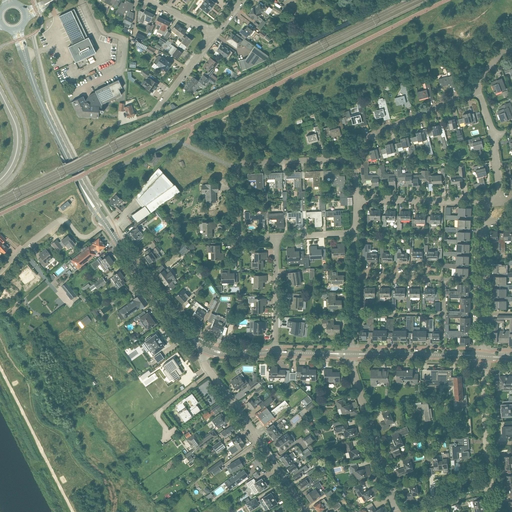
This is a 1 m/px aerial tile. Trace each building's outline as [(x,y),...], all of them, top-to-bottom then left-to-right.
[(118,10),(124,13),(128,14),(127,16),(126,16),(122,25),(129,28),(133,20),(134,13),(133,13),(129,11),(133,4),(129,2),(129,1),(128,1),(126,0),(124,4),(122,2),(118,10)] [(204,0),(205,0),(199,7),(207,13),(215,3),(210,0),(204,0)] [(254,8),(261,13),(266,17),(268,14),(269,15),(273,10),(272,9),(268,6),(265,4),(263,6),(258,3),(254,8)] [(283,9),(290,14),(293,15),(295,12),(286,5),(283,9)] [(254,8),(248,15),(251,16),(250,18),(252,20),(253,18),(256,20),(254,23),(257,26),(261,28),(265,22),(262,20),(262,19),(258,17),(261,13),(254,8)] [(59,16),(68,35),(72,45),(71,46),(68,47),(71,53),(75,62),(96,53),(88,37),(87,38),(74,9),(59,16)] [(139,10),(138,18),(140,20),(139,21),(143,23),(145,20),(149,22),(150,22),(151,19),(153,15),(145,10),(143,12),(139,10)] [(157,25),(156,29),(159,30),(164,20),(158,17),(155,24),(157,25)] [(164,20),(159,30),(162,32),(160,34),(162,36),(164,37),(168,31),(165,30),(166,29),(169,22),(164,20)] [(176,24),(171,30),(178,35),(183,29),(176,24)] [(251,37),(255,31),(254,30),(248,25),(244,31),(242,29),(240,32),(242,34),(241,36),(241,35),(241,36),(245,39),(245,38),(246,37),(249,39),(251,37)] [(183,29),(178,35),(184,40),(182,43),(179,46),(184,49),(186,47),(187,47),(192,40),(187,36),(186,37),(184,35),(186,31),(183,29)] [(134,39),(140,42),(142,43),(145,37),(137,33),(134,39)] [(248,42),(237,33),(235,36),(232,33),(229,37),(228,37),(227,39),(227,40),(236,47),(239,43),(245,47),(248,42)] [(138,41),(135,45),(137,46),(137,47),(137,48),(136,48),(136,49),(137,49),(137,50),(137,51),(138,51),(138,52),(139,52),(140,52),(140,53),(141,53),(142,52),(143,52),(144,51),(145,51),(146,51),(146,50),(147,48),(148,47),(148,46),(143,44),(138,41)] [(216,51),(214,54),(218,57),(220,54),(227,59),(232,52),(221,45),(221,44),(216,51)] [(177,59),(182,53),(173,46),(168,53),(177,59)] [(254,47),(249,54),(245,59),(238,61),(241,71),(270,58),(254,47)] [(161,58),(160,57),(159,56),(158,56),(158,57),(157,57),(153,62),(160,67),(166,72),(172,64),(165,59),(162,57),(161,58)] [(208,71),(206,74),(210,77),(215,71),(213,69),(217,64),(210,58),(203,67),(204,68),(204,69),(205,69),(208,71)] [(455,87),(454,82),(451,72),(449,70),(446,70),(448,77),(438,79),(440,87),(448,85),(449,88),(455,87)] [(203,75),(198,81),(201,84),(204,86),(208,81),(213,85),(215,81),(209,77),(208,79),(203,75)] [(201,84),(198,81),(193,77),(184,88),(192,94),(197,92),(195,91),(199,86),(203,89),(206,88),(204,86),(201,84)] [(156,87),(156,86),(157,84),(150,79),(150,80),(148,78),(143,86),(152,92),(154,89),(155,90),(157,88),(156,87)] [(491,83),(495,94),(501,91),(503,96),(509,94),(507,89),(506,89),(502,78),(491,83)] [(80,116),(98,117),(98,112),(103,113),(103,110),(101,110),(101,105),(102,105),(101,104),(102,103),(120,94),(121,94),(121,95),(122,95),(119,89),(122,88),(118,80),(118,81),(117,80),(96,90),(96,91),(96,92),(95,91),(95,92),(96,93),(92,95),(91,96),(90,96),(90,97),(89,97),(88,98),(88,99),(88,100),(87,100),(87,101),(87,102),(86,102),(85,101),(83,97),(83,96),(72,102),(79,115),(80,115),(80,116)] [(426,90),(424,90),(417,92),(419,99),(427,97),(428,101),(434,100),(429,82),(425,83),(426,90)] [(411,106),(410,101),(408,94),(405,84),(401,85),(403,92),(400,96),(394,98),(396,105),(404,103),(405,107),(411,106)] [(384,120),(390,119),(385,99),(380,100),(382,109),(373,111),(375,119),(383,117),(384,120)] [(511,108),(510,102),(503,105),(505,109),(497,112),(501,122),(511,118),(511,117),(510,113),(511,112),(511,108)] [(127,118),(134,116),(131,106),(125,108),(126,112),(125,112),(127,118)] [(367,125),(366,120),(362,107),(358,108),(359,113),(350,116),(349,111),(344,112),(346,117),(343,117),(345,123),(351,122),(352,125),(360,123),(361,126),(367,125)] [(460,124),(464,123),(465,124),(472,122),(472,124),(476,123),(474,113),(470,114),(470,113),(462,115),(463,118),(458,119),(460,124)] [(340,139),(346,138),(340,117),(336,119),(338,128),(332,129),(331,127),(324,129),(326,136),(330,135),(331,137),(339,135),(340,139)] [(458,119),(455,120),(454,119),(447,121),(448,124),(443,125),(444,130),(449,129),(449,130),(453,129),(454,131),(457,131),(457,133),(456,133),(458,142),(464,140),(462,135),(461,135),(460,130),(461,129),(460,124),(458,119)] [(442,137),(441,138),(442,143),(447,142),(444,130),(443,125),(439,126),(439,125),(432,127),(432,130),(427,131),(429,136),(434,135),(434,136),(441,134),(442,137)] [(323,144),(318,126),(314,127),(315,133),(306,136),(308,143),(316,141),(317,145),(323,144)] [(427,130),(416,133),(417,136),(412,137),(413,142),(418,141),(418,142),(423,141),(424,143),(425,142),(426,145),(425,145),(427,152),(432,151),(429,136),(427,131),(427,130)] [(413,142),(412,137),(408,138),(408,137),(401,139),(401,142),(396,143),(398,148),(403,147),(403,148),(410,146),(411,150),(410,150),(411,154),(413,153),(414,155),(416,154),(414,147),(413,142)] [(480,141),(479,137),(470,140),(471,143),(472,143),(474,150),(476,150),(477,155),(482,154),(480,149),(484,148),(482,140),(480,141)] [(399,153),(398,148),(396,143),(393,144),(393,143),(385,145),(386,148),(381,150),(382,154),(387,153),(387,154),(395,152),(395,154),(399,153)] [(372,159),(372,160),(379,158),(380,160),(383,159),(382,154),(381,150),(377,150),(377,149),(370,151),(370,154),(365,156),(366,157),(366,160),(367,160),(372,159)] [(155,153),(148,163),(153,167),(161,157),(155,153)] [(479,183),(474,184),(475,189),(485,186),(483,176),(487,175),(485,168),(484,168),(483,164),(473,167),(474,171),(476,170),(479,183)] [(460,175),(451,176),(451,184),(458,183),(458,189),(463,189),(462,179),(466,179),(464,165),(459,166),(460,175)] [(395,174),(385,175),(384,166),(378,166),(378,175),(379,181),(389,181),(389,187),(396,187),(395,180),(395,174)] [(367,167),(361,168),(362,182),(366,182),(366,180),(372,180),(372,185),(371,186),(371,188),(375,188),(375,186),(379,185),(379,181),(378,175),(368,175),(368,173),(367,167)] [(137,222),(139,220),(179,191),(174,184),(158,168),(152,175),(140,188),(142,189),(137,195),(145,206),(132,215),(137,222)] [(442,178),(445,178),(445,173),(445,168),(441,168),(441,175),(432,176),(432,183),(442,183),(442,178)] [(340,191),(340,198),(347,198),(347,190),(345,190),(345,189),(345,187),(345,185),(344,176),(339,176),(339,170),(326,171),(325,171),(323,171),(323,177),(332,177),(332,186),(339,186),(339,191),(340,191)] [(412,175),(412,173),(401,174),(401,170),(395,171),(395,174),(395,180),(399,180),(399,178),(405,178),(406,184),(404,184),(405,186),(408,186),(408,184),(412,184),(412,175)] [(429,181),(428,170),(422,171),(422,175),(412,175),(412,184),(412,186),(416,186),(416,188),(420,188),(420,185),(418,185),(418,179),(424,179),(424,181),(429,181)] [(304,172),(304,178),(312,178),(313,187),(320,187),(320,171),(307,172),(307,171),(306,171),(306,172),(304,172)] [(287,172),(285,172),(285,179),(293,179),(294,188),(297,188),(298,199),(301,198),(301,200),(306,200),(305,191),(302,191),(301,172),(288,172),(287,172)] [(250,174),(249,174),(247,174),(247,180),(255,180),(256,189),(263,189),(263,173),(250,174)] [(266,180),(267,180),(267,182),(275,182),(275,188),(282,188),(282,173),(269,173),(268,173),(266,173),(266,180)] [(206,202),(210,202),(215,202),(215,192),(218,192),(218,185),(215,185),(214,184),(206,185),(202,186),(202,192),(206,192),(206,202)] [(109,202),(121,213),(126,207),(123,205),(121,208),(119,206),(123,201),(116,195),(109,202)] [(67,201),(60,207),(63,211),(70,205),(67,201)] [(471,216),(471,208),(459,208),(458,216),(460,216),(471,216)] [(292,213),(287,213),(287,219),(295,219),(296,228),(303,228),(303,218),(302,212),(300,212),(300,211),(296,211),(296,210),(292,210),(292,213)] [(340,210),(325,211),(325,218),(333,217),(334,226),(341,226),(340,210)] [(306,212),(306,218),(314,218),(315,227),(322,227),(322,222),(321,211),(306,212)] [(371,220),(380,220),(381,211),(371,211),(370,215),(367,215),(367,223),(371,223),(371,220)] [(382,216),(382,221),(382,223),(382,226),(386,226),(386,220),(395,220),(395,216),(396,211),(385,211),(385,213),(385,216),(382,216)] [(397,224),(397,230),(402,230),(402,223),(401,223),(401,220),(410,220),(410,217),(410,212),(400,211),(400,216),(397,216),(397,221),(397,224)] [(244,213),(244,221),(257,220),(258,230),(265,229),(264,214),(249,214),(249,212),(244,213)] [(268,214),(268,220),(276,220),(277,229),(284,228),(283,213),(268,214)] [(416,223),(424,224),(425,224),(425,215),(415,215),(415,219),(412,219),(412,227),(415,227),(416,223)] [(430,224),(435,224),(440,224),(440,215),(430,215),(430,220),(427,219),(427,224),(427,227),(430,227),(430,224)] [(445,215),(445,219),(458,220),(458,228),(459,228),(470,229),(471,220),(460,220),(460,216),(458,216),(445,215)] [(137,222),(133,225),(135,228),(136,228),(133,230),(131,231),(127,234),(128,235),(127,236),(129,238),(130,238),(132,241),(135,239),(137,242),(141,239),(141,238),(142,238),(142,237),(142,236),(142,235),(142,234),(137,227),(142,223),(139,220),(137,222)] [(203,236),(207,236),(212,236),(211,236),(211,228),(215,228),(215,222),(203,223),(203,236)] [(445,227),(445,231),(457,232),(457,240),(459,240),(470,241),(470,232),(459,232),(459,228),(458,228),(445,227)] [(504,234),(501,234),(502,252),(505,252),(505,240),(511,240),(511,230),(504,231),(504,234)] [(498,252),(502,252),(501,234),(498,234),(498,231),(491,231),(491,234),(491,235),(491,241),(498,241),(498,252)] [(71,247),(75,244),(71,240),(71,239),(68,236),(59,243),(56,240),(51,244),(57,252),(68,243),(71,247)] [(90,247),(93,251),(96,249),(99,251),(105,246),(99,239),(93,244),(90,247)] [(444,239),(444,243),(457,244),(457,252),(461,252),(469,253),(470,244),(459,244),(459,240),(457,240),(444,239)] [(183,243),(177,250),(180,253),(187,247),(183,243)] [(344,256),(344,244),(337,244),(338,248),(332,249),(332,248),(331,248),(332,257),(344,256)] [(378,253),(378,251),(376,251),(376,250),(372,250),(372,251),(371,251),(371,244),(363,244),(363,257),(367,257),(367,261),(377,262),(378,257),(380,257),(380,253),(378,253)] [(211,246),(206,246),(206,253),(211,253),(211,260),(219,259),(223,259),(223,253),(219,253),(219,246),(219,245),(214,246),(211,246)] [(442,249),(438,249),(438,251),(433,251),(428,251),(428,245),(425,245),(425,250),(425,255),(428,255),(427,260),(437,260),(437,258),(441,258),(441,256),(442,256),(442,249)] [(149,263),(156,259),(156,260),(161,257),(158,253),(160,251),(157,246),(154,249),(155,250),(151,252),(149,249),(145,252),(147,255),(144,257),(149,263)] [(321,258),(321,254),(321,249),(320,249),(316,250),(316,246),(309,247),(309,246),(310,259),(321,258)] [(380,253),(380,257),(379,257),(382,257),(382,262),(392,262),(393,257),(394,257),(395,253),(383,253),(383,252),(384,246),(380,246),(380,253)] [(89,247),(72,261),(78,268),(95,254),(93,251),(90,247),(89,247)] [(395,247),(395,253),(394,257),(397,257),(397,262),(407,262),(408,253),(398,253),(398,247),(395,247)] [(413,247),(410,247),(410,255),(413,255),(412,260),(422,260),(423,251),(413,251),(413,247)] [(287,248),(287,261),(299,260),(299,264),(303,263),(304,263),(304,256),(299,256),(298,251),(294,252),(294,248),(287,249),(287,248)] [(41,257),(38,260),(41,263),(44,267),(49,263),(47,261),(52,257),(50,254),(47,251),(46,249),(38,255),(40,257),(41,257)] [(261,250),(251,250),(251,253),(254,253),(254,262),(252,262),(251,268),(263,268),(262,268),(263,259),(266,259),(266,253),(261,253),(261,250)] [(457,252),(444,251),(444,255),(456,256),(456,264),(458,264),(469,265),(469,256),(461,256),(461,252),(457,252)] [(113,263),(108,255),(104,259),(101,255),(97,258),(98,259),(91,264),(91,265),(92,265),(91,264),(93,262),(96,266),(99,264),(104,272),(108,269),(107,267),(113,263)] [(506,265),(511,265),(511,260),(504,261),(504,265),(494,265),(494,273),(504,273),(506,273),(506,265)] [(456,268),(455,276),(468,277),(468,268),(458,268),(458,264),(456,264),(443,263),(443,268),(456,268)] [(160,274),(158,275),(159,276),(163,282),(165,285),(166,284),(167,286),(170,291),(176,286),(173,282),(176,280),(168,268),(166,270),(162,272),(160,274)] [(331,283),(343,283),(343,275),(342,275),(342,276),(337,276),(337,268),(328,268),(328,279),(330,279),(331,283)] [(23,274),(19,277),(25,285),(34,279),(28,269),(22,273),(23,274)] [(221,283),(222,283),(234,282),(237,282),(237,273),(234,274),(234,273),(233,273),(233,274),(229,274),(229,270),(221,271),(221,270),(221,283)] [(121,286),(124,283),(122,279),(124,278),(119,271),(114,275),(114,276),(111,278),(115,284),(117,281),(121,286)] [(297,285),(297,284),(301,284),(299,272),(286,273),(287,279),(292,279),(292,285),(296,284),(296,285),(297,285)] [(506,273),(504,273),(504,277),(494,277),(494,285),(504,285),(506,285),(506,277),(511,277),(511,272),(506,273)] [(257,288),(258,288),(262,288),(262,282),(266,282),(266,276),(254,276),(254,288),(257,288)] [(94,284),(89,288),(92,292),(94,291),(94,290),(97,288),(97,289),(106,283),(102,278),(94,284)] [(71,299),(76,295),(66,283),(62,287),(67,293),(66,293),(71,299)] [(445,295),(449,295),(467,295),(468,295),(469,291),(470,291),(470,285),(468,285),(468,284),(467,284),(467,285),(461,285),(461,291),(449,291),(449,289),(445,289),(445,295)] [(506,285),(504,285),(504,289),(494,289),(494,297),(505,297),(506,297),(506,289),(511,289),(511,284),(506,285)] [(197,297),(204,288),(201,286),(194,294),(197,297)] [(375,297),(375,293),(375,288),(365,288),(365,290),(361,290),(360,307),(365,307),(365,297),(375,297)] [(380,293),(377,293),(377,308),(380,308),(380,297),(390,297),(390,288),(380,288),(380,293)] [(392,293),(392,301),(395,301),(395,297),(405,297),(405,288),(395,288),(395,293),(392,293)] [(183,289),(179,293),(175,296),(182,304),(190,297),(183,289)] [(410,293),(407,293),(407,312),(410,312),(410,297),(420,298),(420,289),(410,289),(410,293)] [(425,293),(424,293),(422,293),(422,304),(425,304),(425,298),(435,298),(435,300),(440,300),(440,292),(435,292),(435,289),(425,289),(425,293)] [(82,294),(79,296),(82,299),(82,298),(83,300),(86,302),(87,301),(85,298),(86,298),(82,294)] [(133,299),(134,300),(119,311),(125,319),(140,308),(140,309),(148,303),(141,294),(133,299)] [(449,295),(449,298),(461,298),(460,305),(470,305),(470,298),(467,298),(467,295),(449,295)] [(251,312),(262,313),(262,312),(262,305),(266,305),(266,299),(265,299),(265,298),(262,298),(262,299),(256,299),(256,296),(248,296),(249,296),(249,298),(248,298),(248,303),(253,303),(253,302),(254,302),(254,308),(251,308),(251,312)] [(328,299),(326,299),(326,308),(328,308),(341,308),(341,300),(340,300),(335,300),(335,296),(328,296),(328,299)] [(506,297),(505,297),(505,301),(494,301),(494,309),(506,309),(506,301),(511,301),(511,296),(506,297)] [(302,298),(298,297),(293,297),(293,298),(293,302),(290,301),(289,308),(289,309),(301,309),(302,298)] [(196,310),(195,311),(192,315),(201,321),(207,311),(195,302),(192,307),(196,310)] [(470,305),(460,305),(460,311),(449,311),(449,314),(467,315),(467,311),(470,311),(470,305)] [(147,313),(139,319),(144,325),(144,326),(144,327),(145,328),(145,329),(147,329),(151,326),(152,327),(156,324),(153,320),(152,320),(147,313)] [(211,313),(207,322),(212,324),(210,328),(219,332),(224,323),(215,319),(216,316),(211,313)] [(460,325),(470,325),(470,318),(467,318),(467,315),(449,314),(449,318),(460,318),(460,325)] [(84,326),(92,321),(88,315),(80,320),(84,326)] [(410,319),(410,338),(413,339),(413,340),(419,341),(420,331),(413,331),(413,316),(410,316),(410,319)] [(370,338),(370,337),(370,318),(367,318),(366,325),(364,325),(364,330),(360,330),(360,336),(360,337),(360,340),(367,340),(367,338),(370,338)] [(380,340),(380,330),(373,330),(373,319),(370,318),(370,337),(370,338),(373,338),(373,340),(380,340)] [(250,319),(250,328),(253,328),(253,334),(263,334),(262,334),(262,330),(266,330),(266,323),(258,322),(258,320),(250,319)] [(390,338),(390,337),(390,319),(386,319),(386,330),(380,330),(380,340),(386,340),(386,338),(390,338)] [(390,319),(390,337),(390,338),(393,338),(393,340),(399,340),(400,331),(393,330),(393,319),(390,319)] [(406,338),(410,338),(410,319),(406,319),(406,331),(400,331),(399,340),(406,340),(406,338)] [(426,331),(420,331),(419,341),(426,341),(426,339),(429,339),(430,319),(426,319),(426,331)] [(433,339),(433,341),(439,341),(439,338),(440,338),(440,337),(439,337),(440,331),(433,331),(433,319),(430,319),(429,339),(433,339)] [(493,322),(493,342),(503,343),(503,331),(497,331),(497,323),(504,323),(504,319),(497,319),(493,319),(493,322)] [(503,331),(503,343),(509,343),(509,346),(511,345),(511,319),(510,319),(510,331),(503,331)] [(339,333),(339,325),(338,325),(333,325),(333,320),(322,320),(322,324),(327,324),(326,333),(339,333)] [(303,337),(304,322),(287,321),(287,327),(291,327),(290,333),(294,334),(293,336),(303,337)] [(449,334),(467,335),(467,331),(470,331),(470,325),(460,325),(460,331),(449,331),(449,334)] [(161,340),(159,337),(158,338),(155,333),(151,336),(150,336),(145,340),(145,341),(151,349),(149,351),(152,355),(160,349),(160,348),(164,346),(160,341),(161,340)] [(460,338),(460,344),(466,344),(466,345),(467,345),(467,344),(470,344),(470,338),(467,338),(467,335),(449,334),(445,334),(445,338),(460,338)] [(160,352),(153,357),(157,362),(163,357),(160,352)] [(166,369),(163,370),(166,375),(169,373),(173,379),(174,381),(179,377),(179,376),(182,373),(177,367),(175,365),(177,364),(173,358),(163,365),(166,369)] [(289,382),(289,381),(289,378),(289,373),(285,373),(285,370),(279,370),(279,371),(277,371),(277,367),(269,366),(269,368),(269,370),(269,378),(284,378),(284,386),(289,382)] [(297,376),(297,377),(301,377),(300,380),(305,380),(305,378),(310,378),(315,378),(315,370),(309,370),(306,370),(306,367),(297,367),(297,372),(297,373),(297,376)] [(334,380),(334,383),(339,383),(339,372),(329,372),(329,369),(324,369),(324,382),(329,382),(329,380),(334,380)] [(385,385),(389,385),(389,378),(388,378),(388,369),(382,369),(382,371),(377,371),(377,370),(372,370),(371,370),(371,382),(377,382),(385,382),(385,385)] [(417,384),(418,374),(412,374),(412,370),(408,370),(408,369),(407,369),(407,371),(397,371),(397,383),(402,383),(402,379),(414,379),(414,384),(417,384)] [(150,374),(148,371),(149,371),(148,370),(140,376),(140,377),(140,376),(141,377),(142,379),(147,376),(150,374)] [(467,408),(466,395),(465,395),(464,388),(466,387),(466,384),(464,384),(463,374),(463,377),(462,378),(462,376),(454,377),(451,377),(451,370),(452,370),(427,370),(431,370),(431,380),(426,380),(427,380),(427,386),(426,386),(439,386),(454,386),(455,400),(457,400),(458,412),(458,406),(465,405),(467,419),(466,407),(467,407),(467,408)] [(235,379),(231,382),(231,383),(236,389),(239,387),(242,391),(246,388),(246,387),(249,385),(246,380),(244,378),(242,380),(239,376),(235,379)] [(500,390),(511,389),(511,376),(503,376),(499,376),(499,379),(500,379),(500,390)] [(261,386),(258,382),(259,382),(256,379),(251,383),(253,386),(256,389),(261,386)] [(256,389),(254,391),(257,394),(264,389),(261,386),(256,389)] [(195,404),(198,402),(192,393),(178,403),(176,404),(180,411),(178,413),(184,421),(184,422),(200,410),(198,407),(197,406),(196,406),(195,404)] [(308,395),(302,401),(306,405),(312,400),(308,395)] [(254,401),(252,399),(246,403),(251,410),(262,401),(261,400),(259,397),(254,401)] [(273,401),(270,397),(265,400),(263,402),(259,405),(262,409),(255,415),(259,420),(265,416),(265,417),(266,416),(265,415),(266,414),(269,412),(266,407),(273,401)] [(285,400),(269,412),(266,414),(265,415),(266,416),(265,417),(265,416),(259,420),(263,426),(275,418),(274,416),(288,405),(285,400)] [(342,414),(349,412),(350,416),(357,414),(356,409),(354,410),(352,404),(345,406),(343,400),(336,402),(338,409),(340,408),(342,414)] [(511,404),(511,400),(510,401),(509,401),(503,401),(503,405),(501,405),(502,409),(501,409),(502,412),(502,416),(511,415),(511,410),(511,405),(511,404)] [(312,401),(305,408),(308,412),(316,405),(312,401)] [(294,402),(287,407),(289,410),(296,405),(294,402)] [(208,411),(202,415),(206,419),(214,413),(215,414),(219,412),(218,411),(222,409),(218,404),(211,409),(212,410),(209,412),(208,411)] [(429,404),(414,405),(414,411),(424,410),(425,421),(431,420),(431,415),(429,415),(429,411),(430,411),(429,404)] [(387,407),(380,408),(385,421),(380,423),(383,430),(389,427),(388,425),(394,422),(387,407)] [(228,421),(228,420),(228,419),(227,418),(226,419),(225,417),(223,418),(220,414),(212,420),(215,426),(216,425),(218,428),(228,421)] [(356,427),(348,429),(346,420),(333,424),(335,433),(341,432),(344,431),(345,437),(357,434),(356,427)] [(278,425),(275,427),(273,425),(266,430),(268,433),(269,435),(280,428),(279,427),(283,425),(281,422),(277,425),(278,425)] [(511,423),(504,424),(504,427),(503,427),(503,436),(506,435),(506,436),(508,436),(508,435),(511,435),(511,423)] [(231,425),(221,433),(223,436),(224,435),(226,438),(233,434),(231,431),(234,429),(233,428),(234,428),(233,426),(232,426),(231,425)] [(280,428),(269,435),(271,437),(273,440),(280,435),(278,432),(284,427),(283,425),(279,427),(280,428)] [(395,443),(390,446),(395,458),(399,456),(401,455),(398,448),(404,445),(400,437),(409,433),(407,427),(406,427),(398,431),(391,434),(392,436),(395,443)] [(194,434),(187,439),(194,448),(196,451),(216,436),(213,431),(199,441),(194,434)] [(278,442),(275,444),(279,451),(284,448),(287,447),(286,446),(291,443),(292,444),(295,442),(294,439),(292,441),(287,434),(277,441),(278,442)] [(311,434),(303,440),(307,446),(315,440),(311,434)] [(235,445),(242,440),(240,437),(239,438),(237,435),(231,440),(228,442),(229,443),(230,445),(231,446),(232,447),(235,445)] [(454,438),(454,439),(454,441),(455,441),(455,442),(454,443),(454,444),(449,444),(450,459),(453,459),(458,459),(457,453),(461,452),(462,459),(469,458),(468,451),(467,449),(468,449),(468,445),(464,446),(463,439),(454,438)] [(215,450),(223,444),(220,440),(212,446),(215,450)] [(244,445),(242,443),(243,442),(242,440),(235,445),(232,447),(229,449),(232,454),(244,445)] [(340,454),(346,453),(348,452),(350,458),(362,455),(360,448),(353,450),(351,441),(338,444),(340,454)] [(223,444),(215,450),(217,453),(225,447),(223,444)] [(282,460),(283,462),(294,454),(293,452),(288,456),(287,453),(280,458),(280,459),(281,460),(282,460)] [(295,456),(294,454),(283,462),(284,464),(284,465),(285,466),(286,466),(293,461),(292,459),(295,456)] [(412,455),(402,458),(405,468),(396,470),(398,477),(408,475),(407,472),(413,471),(410,460),(413,459),(412,455)] [(433,457),(433,459),(434,471),(439,471),(439,469),(443,468),(443,473),(448,472),(447,459),(442,459),(442,461),(438,461),(438,457),(433,457)] [(230,473),(233,472),(243,466),(243,465),(245,464),(244,462),(241,463),(239,459),(229,465),(230,466),(227,468),(230,473)] [(300,461),(298,459),(286,467),(290,472),(297,467),(295,465),(300,461)] [(207,470),(209,473),(223,463),(221,460),(207,470)] [(308,469),(305,464),(300,468),(302,470),(293,476),(295,480),(301,477),(300,475),(303,472),(308,469)] [(353,473),(355,479),(371,475),(369,465),(364,466),(365,469),(358,470),(356,464),(349,466),(351,473),(353,473)] [(240,472),(239,471),(221,484),(222,486),(226,483),(230,488),(237,483),(239,485),(247,479),(245,477),(247,475),(244,470),(240,472)] [(309,476),(298,484),(301,488),(306,485),(308,488),(312,485),(322,478),(320,475),(319,475),(317,476),(316,477),(312,480),(309,476)] [(246,483),(248,487),(250,486),(254,494),(256,493),(258,492),(259,491),(260,491),(260,492),(263,490),(262,489),(267,486),(267,485),(267,484),(267,483),(266,483),(265,483),(265,482),(264,483),(261,479),(256,482),(253,479),(246,483)] [(411,492),(405,494),(406,501),(413,499),(413,497),(419,495),(417,486),(421,485),(420,479),(415,480),(416,483),(409,485),(411,492)] [(319,495),(316,490),(322,486),(319,482),(311,487),(312,488),(313,490),(311,491),(306,495),(310,502),(319,495)] [(364,501),(373,496),(375,498),(380,495),(374,486),(364,493),(361,488),(355,491),(359,498),(361,496),(364,501)] [(266,505),(265,506),(266,508),(268,508),(269,508),(277,503),(270,493),(263,498),(259,500),(260,502),(264,500),(267,504),(266,505)] [(471,508),(474,508),(483,506),(482,499),(480,499),(479,496),(473,498),(469,499),(471,508)] [(250,511),(259,506),(255,499),(246,504),(250,511)] [(324,508),(323,506),(327,504),(324,499),(320,501),(313,506),(317,511),(319,511),(326,508),(325,507),(324,508)] [(339,502),(332,507),(334,510),(341,506),(339,502)]
